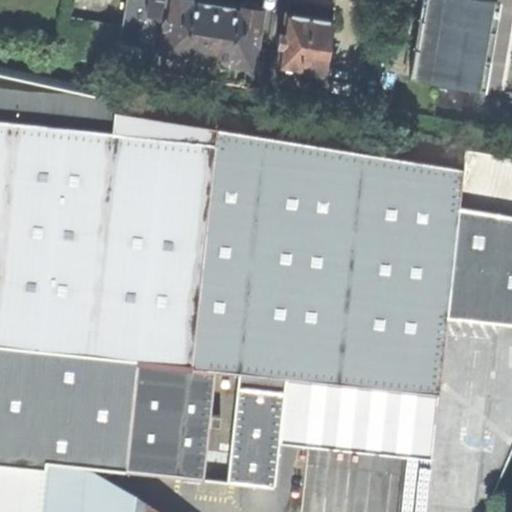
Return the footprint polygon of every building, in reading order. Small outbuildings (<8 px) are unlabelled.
[(164,19),(166,0),(124,0),(123,12),(164,19)] [(166,0),(164,19),(159,52),(183,56),(183,52),(229,59),(229,64),(253,68),(262,9),(259,8),(255,2),(245,1),(239,5),(237,4),(236,7),(215,3),(194,0),(166,0)] [(416,76),(471,86),(484,88),(499,1),(492,0),(423,0),(410,75),(416,76)] [(116,54),(115,65),(134,68),(137,49),(159,52),(164,19),(123,12),(120,28),(116,54)] [(279,47),(276,68),(324,76),(333,20),(299,15),(285,12),(282,33),(278,32),(276,47),(279,47)] [(63,19),(59,45),(116,54),(120,28),(63,19)] [(116,54),(59,45),(57,55),(115,65),(116,54)] [(0,511),(125,511),(54,468),(54,465),(207,482),(279,490),(284,444),(435,462),(443,397),(452,318),(511,324),(511,146),(470,139),(416,130),(415,134),(375,127),(374,134),(110,91),(0,65),(0,511)] [(397,511),(414,511),(415,499),(398,499),(397,511)]
